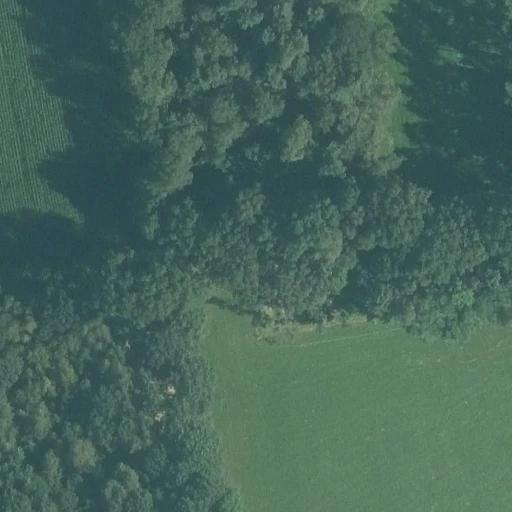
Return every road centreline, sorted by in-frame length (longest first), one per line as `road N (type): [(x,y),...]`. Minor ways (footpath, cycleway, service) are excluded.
road 1 (track): [(511,193),(0,280)]
road 2 (track): [(163,0),(208,245)]
